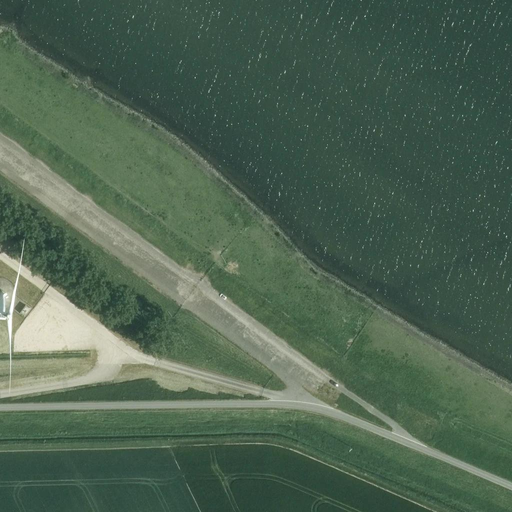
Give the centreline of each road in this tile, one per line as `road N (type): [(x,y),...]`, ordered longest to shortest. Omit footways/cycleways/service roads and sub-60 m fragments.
road 1 (unclassified): [(511,487),(312,407),(0,408)]
road 2 (track): [(109,357),(153,360),(312,407)]
